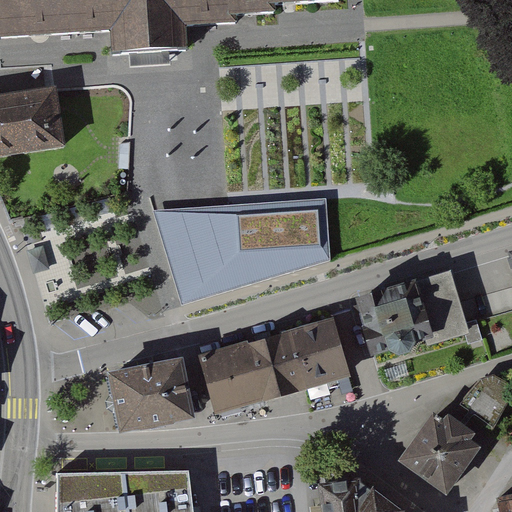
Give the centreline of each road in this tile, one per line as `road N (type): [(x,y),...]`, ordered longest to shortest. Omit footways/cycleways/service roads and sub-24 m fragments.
road 1 (residential): [(23,371),(63,367),(511,234)]
road 2 (residential): [(21,443),(329,428)]
road 3 (residential): [(329,428),(511,363)]
road 4 (residential): [(329,428),(437,511)]
